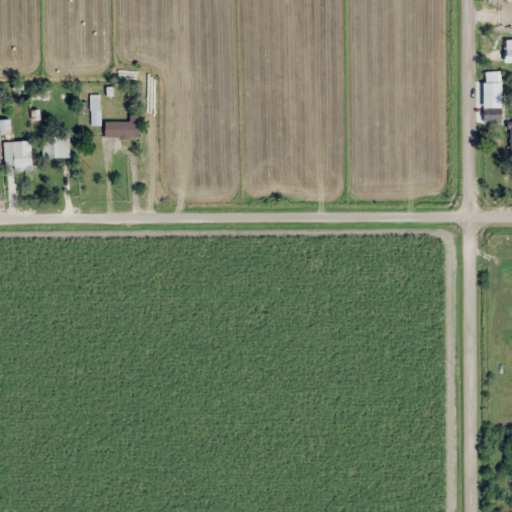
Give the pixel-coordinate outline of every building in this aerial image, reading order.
[(501,123),(501,95),(484,95),(484,123),(501,123)] [(138,116),(130,116),(130,122),(106,122),(106,139),(138,139),(138,116)] [(0,134),(10,134),(10,120),(0,120),(0,134)] [(68,158),(68,135),(42,135),(42,158),(68,158)] [(31,170),(31,142),(4,142),(4,170),(31,170)]
